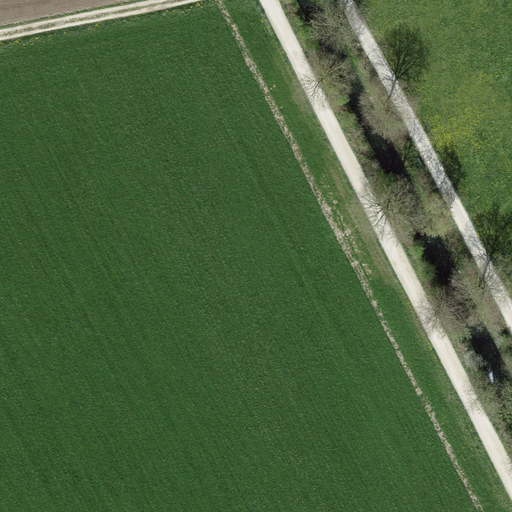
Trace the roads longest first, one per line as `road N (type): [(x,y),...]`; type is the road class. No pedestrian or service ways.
road 1 (track): [(258,0),(511,489)]
road 2 (track): [(204,0),(0,40)]
road 3 (track): [(511,324),(429,162)]
road 4 (track): [(349,2),(429,162)]
